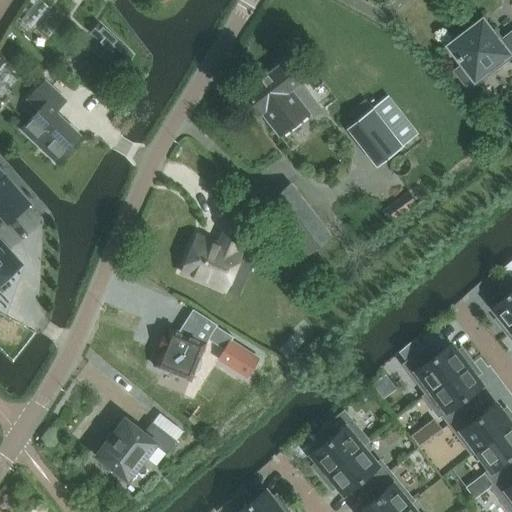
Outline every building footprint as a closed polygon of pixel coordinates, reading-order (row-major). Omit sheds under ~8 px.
[(477,80),(511,52),(511,32),(501,41),(485,20),(465,36),(462,33),(452,40),(455,43),(451,46),(465,64),(455,71),(467,85),(476,78),(477,80)] [(98,23),(89,33),(124,66),(133,56),(98,23)] [(260,114),(300,83),(282,61),(281,62),(281,63),(266,74),(259,79),(260,79),(244,91),(243,92),(260,114)] [(61,123),(55,117),(57,116),(53,112),(64,101),(44,82),(27,99),(39,110),(21,129),(54,161),(78,136),(63,121),(61,123)] [(321,110),(300,83),(260,114),(279,137),(308,114),(312,118),(321,110)] [(417,134),(387,96),(349,126),(379,164),(417,134)] [(0,171),(0,217),(6,225),(29,204),(0,171)] [(330,236),(290,184),(265,203),(305,256),(306,255),(318,270),(341,252),(329,237),(330,236)] [(394,220),(416,204),(407,191),(385,207),(394,220)] [(227,294),(243,258),(237,256),(244,240),(227,233),(221,249),(199,239),(183,275),(227,294)] [(0,283),(20,265),(6,249),(4,250),(0,245),(0,242),(0,283)] [(511,277),(511,261),(503,270),(510,279),(511,277)] [(506,332),(511,327),(511,277),(510,279),(504,285),(511,295),(494,309),(501,317),(497,320),(497,319),(496,320),(506,332)] [(205,343),(168,329),(166,333),(164,332),(157,350),(159,350),(153,366),(190,381),(193,372),(197,370),(200,363),(199,359),(205,343)] [(259,359),(229,340),(214,363),(244,383),(259,359)] [(424,394),(470,360),(461,348),(460,349),(457,352),(450,344),(432,358),(425,347),(402,364),(424,394)] [(463,398),(481,385),(475,376),(478,374),(479,374),(480,373),(470,360),(424,394),(422,396),(445,427),(470,408),(463,398)] [(471,455),(474,452),(511,424),(511,415),(506,408),(505,409),(502,412),(495,404),(477,417),(470,408),(445,427),(449,433),(452,431),(471,455)] [(322,480),(362,446),(368,441),(343,411),(319,431),(327,442),(309,455),(316,463),(313,466),(312,466),(311,467),(322,480)] [(126,480),(154,444),(165,453),(175,441),(151,423),(143,434),(124,420),(96,456),(126,480)] [(511,463),(508,458),(511,454),(511,424),(474,452),(488,470),(484,473),(492,484),(511,468),(511,463)] [(420,429),(411,436),(419,446),(428,439),(420,429)] [(389,471),(379,460),(376,463),(362,446),(322,480),(331,491),(332,490),(335,487),(342,495),(359,480),(367,489),(389,471)] [(511,511),(511,468),(492,484),(489,486),(508,511),(511,511)] [(399,511),(409,504),(413,501),(389,471),(367,489),(375,499),(358,511),(399,511)] [(217,511),(277,511),(285,506),(276,494),(274,495),(275,496),(271,499),(265,490),(247,504),(240,494),(217,511)]
